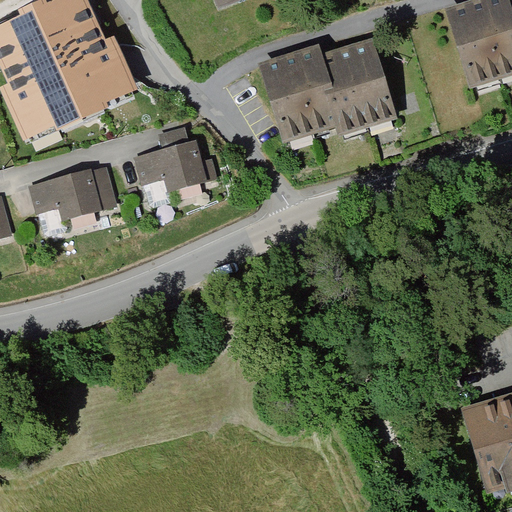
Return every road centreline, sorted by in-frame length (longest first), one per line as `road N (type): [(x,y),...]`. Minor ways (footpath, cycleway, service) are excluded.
road 1 (unclassified): [(300,226),(0,311)]
road 2 (track): [(405,511),(251,243)]
road 3 (residential): [(133,0),(300,226)]
road 4 (unclassified): [(511,152),(300,226)]
